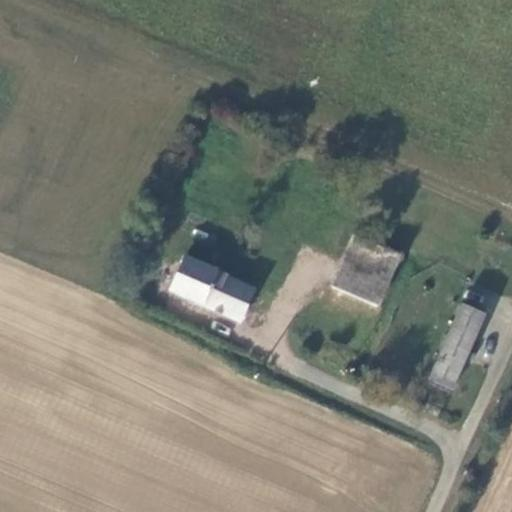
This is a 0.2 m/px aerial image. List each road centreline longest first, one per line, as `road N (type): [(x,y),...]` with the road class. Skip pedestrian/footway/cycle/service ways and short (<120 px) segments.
road 1 (unknown): [(463,442),(317,372)]
road 2 (track): [(511,323),(463,442)]
